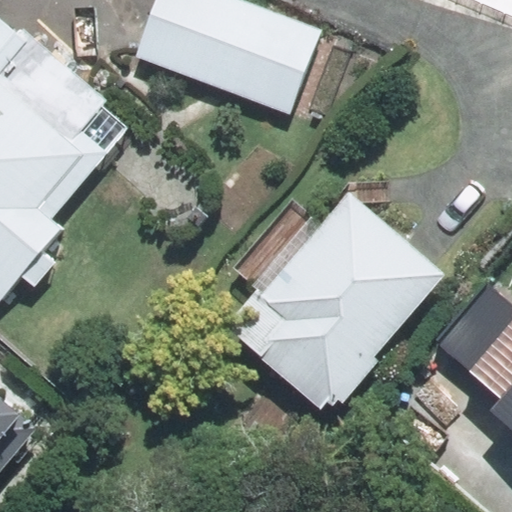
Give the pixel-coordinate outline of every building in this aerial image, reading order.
[(195,0),(153,0),(129,66),(286,124),(316,45),(195,0)] [(0,301),(136,139),(0,25),(0,301)] [(337,202),(223,346),(326,426),(439,281),(337,202)] [(511,282),(508,279),(494,297),(480,286),(424,358),(433,365),(425,375),(445,390),(453,380),(489,409),(475,427),(511,455),(511,282)] [(0,440),(11,427),(0,417),(0,440)]
